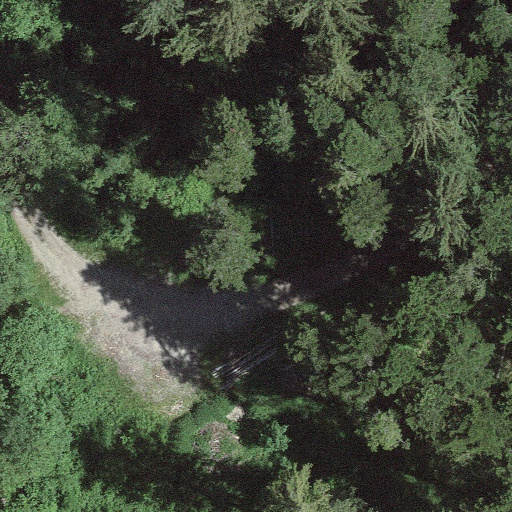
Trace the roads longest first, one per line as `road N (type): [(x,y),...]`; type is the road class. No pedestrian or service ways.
road 1 (track): [(0,351),(182,344),(360,272),(511,153)]
road 2 (track): [(182,344),(0,126)]
